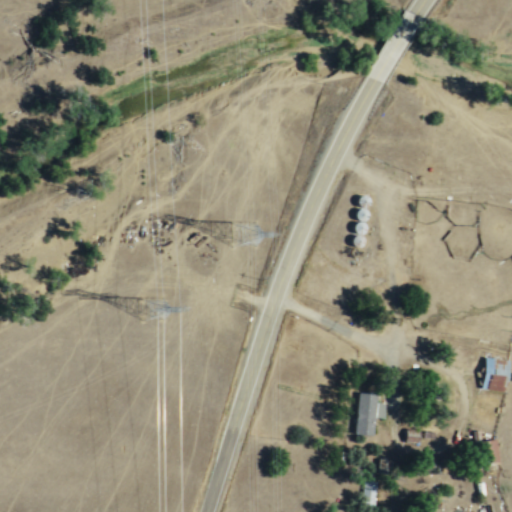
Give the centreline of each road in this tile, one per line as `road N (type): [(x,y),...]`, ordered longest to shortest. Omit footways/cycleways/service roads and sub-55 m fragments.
road 1 (tertiary): [(204,511),(292,251),(373,79)]
road 2 (track): [(271,305),(200,281),(134,277),(94,291),(0,354)]
road 3 (track): [(335,153),(414,192),(511,188)]
road 4 (track): [(394,351),(395,188)]
road 5 (track): [(395,335),(423,316),(511,324)]
